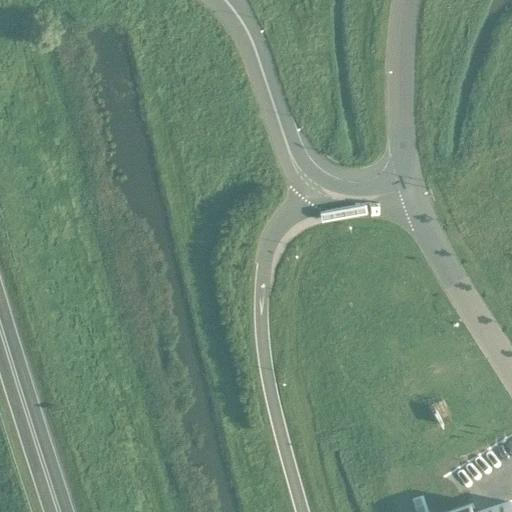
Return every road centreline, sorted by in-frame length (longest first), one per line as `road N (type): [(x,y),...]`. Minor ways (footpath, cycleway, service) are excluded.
road 1 (trunk): [(301,511),(261,354),(259,283),(270,236),(311,183)]
road 2 (unclassified): [(511,374),(422,224),(409,179)]
road 3 (tertiary): [(311,183),(296,167),(244,27),(224,0)]
road 4 (trunk): [(57,511),(0,330)]
road 5 (tertiary): [(402,0),(396,105),(409,179)]
